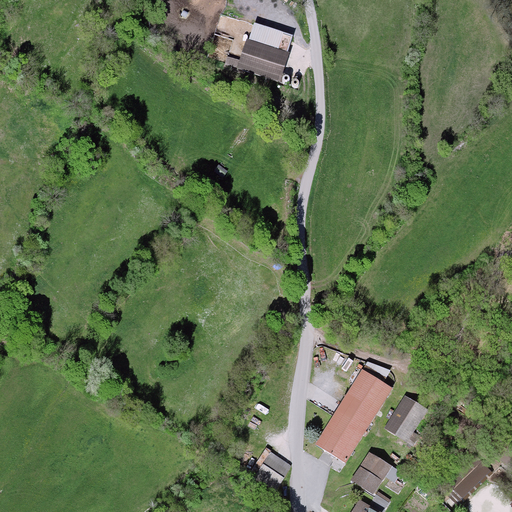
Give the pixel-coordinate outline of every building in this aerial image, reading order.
[(291,50),(244,38),(236,68),(284,80),(291,50)] [(390,392),(360,372),(312,443),(342,463),(390,392)] [(425,411),(404,398),(387,425),(408,439),(425,411)] [(367,453),(350,477),(373,493),(390,470),(367,453)] [(268,454),(256,472),(273,483),(285,465),(268,454)] [(445,491),(456,502),(488,472),(477,460),(445,491)] [(377,511),(357,498),(347,511),(377,511)]
